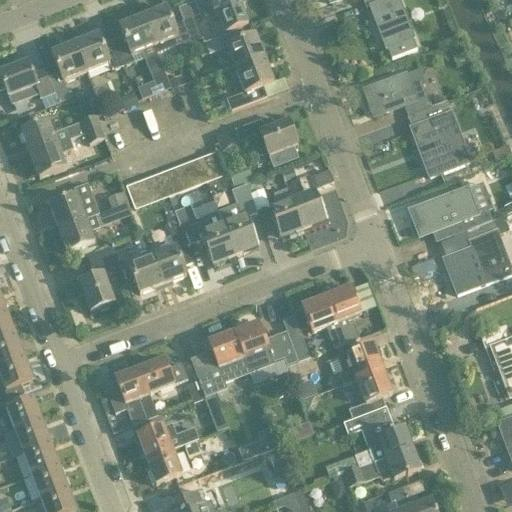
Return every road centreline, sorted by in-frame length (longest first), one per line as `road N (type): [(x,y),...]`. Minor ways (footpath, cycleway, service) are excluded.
road 1 (residential): [(57,366),(375,245)]
road 2 (residential): [(481,511),(375,245)]
road 3 (residential): [(375,245),(283,0)]
road 4 (residential): [(57,366),(0,218)]
road 5 (residential): [(113,511),(57,366)]
